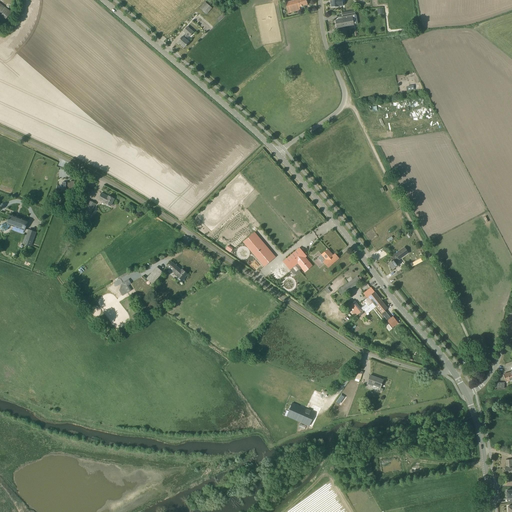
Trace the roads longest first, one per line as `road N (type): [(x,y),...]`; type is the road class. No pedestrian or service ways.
road 1 (unclassified): [(455,373),(353,346),(134,196),(0,129)]
road 2 (track): [(496,363),(479,364),(356,114),(343,105)]
road 3 (tertiary): [(455,373),(277,153)]
road 4 (tertiary): [(277,153),(102,0)]
road 5 (unclassified): [(277,153),(343,105),(320,0)]
